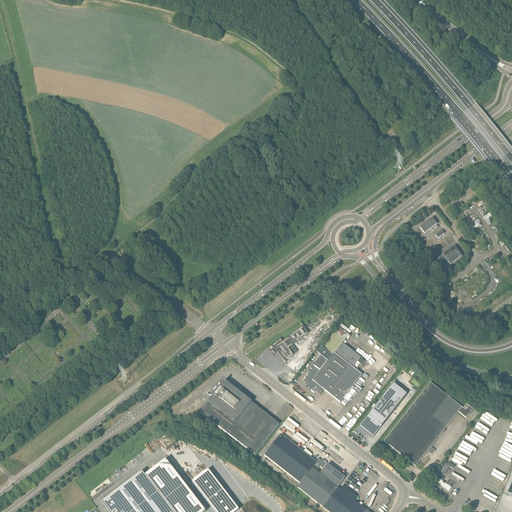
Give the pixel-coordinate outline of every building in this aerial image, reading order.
[(423,234),(436,224),(432,218),(419,228),(423,234)] [(437,239),(444,234),(441,231),(435,235),(437,239)] [(445,269),(461,256),(454,247),(437,259),(445,269)] [(293,345),(308,333),(303,326),(283,342),(280,339),(268,349),(272,355),(276,352),(285,362),(293,355),(291,353),(296,349),(293,345)] [(347,340),(350,336),(337,326),(316,352),(321,356),(310,369),(312,370),(305,378),(306,379),(303,382),(314,390),(315,389),(316,390),(315,392),(320,395),(324,390),(340,403),(352,387),(359,393),(362,390),(354,385),(362,375),(353,368),(355,366),(357,368),(360,364),(362,366),(366,360),(358,354),(359,353),(357,351),(356,352),(350,348),(351,347),(348,345),(347,347),(342,343),(346,339),(347,340)] [(200,413),(255,455),(279,424),(251,403),(252,403),(227,384),(227,383),(225,381),(200,413)] [(465,411),(430,383),(384,442),(401,455),(399,458),(406,463),(408,460),(415,466),(432,444),(458,412),(466,418),(473,409),(469,407),(465,411)] [(393,384),(359,426),(373,437),(406,394),(393,384)] [(316,462),(281,434),(264,456),(300,484),(314,467),(318,470),(320,467),(323,469),(327,463),(323,460),(322,461),(318,459),(316,462)] [(180,471),(188,467),(181,455),(173,459),(180,471)] [(141,472),(101,503),(108,511),(204,511),(206,511),(165,457),(143,474),(141,472)] [(232,500),(202,460),(186,472),(216,511),(232,500)] [(345,478),(328,464),(320,474),(313,469),(298,488),(322,507),(345,478)] [(439,472),(444,475),(450,468),(448,466),(445,464),(439,472)] [(449,491),(451,488),(440,479),(437,482),(449,491)] [(357,497),(343,487),(340,490),(338,489),(323,508),(328,511),(367,511),(354,501),(357,497)]
